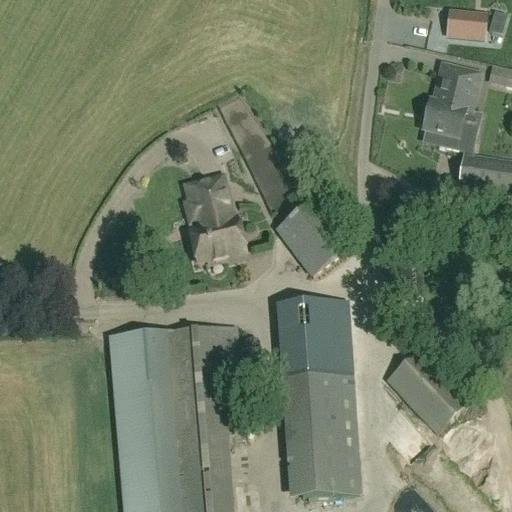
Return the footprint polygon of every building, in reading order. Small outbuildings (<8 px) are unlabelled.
[(486,20),(450,16),(447,40),(484,44),(486,20)] [(435,101),(472,110),(480,79),(443,70),(435,101)] [(472,110),(435,101),(434,107),(430,106),(429,110),(426,110),(423,113),(422,117),(421,121),(421,125),(422,129),(424,130),(423,134),(459,143),(459,142),(466,144),(464,159),(473,161),(475,145),(478,132),(462,128),(465,116),(471,117),(471,116),(472,110)] [(511,166),(473,161),(464,159),(458,197),(511,205),(511,166)] [(197,226),(201,228),(203,236),(190,239),(191,243),(189,245),(192,256),(195,257),(198,268),(223,261),(224,264),(245,259),(236,224),(232,225),(222,183),(187,192),(191,209),(187,210),(191,227),(197,226)] [(353,253),(305,188),(289,201),(300,217),(276,235),(312,283),(353,253)] [(348,307),(285,311),(288,348),(292,347),(332,345),(333,363),(351,362),(348,307)] [(231,511),(226,441),(246,440),(239,365),(254,364),(253,345),(238,346),(237,333),(115,343),(128,511),(231,511)] [(422,353),(387,388),(438,439),(473,403),(422,353)] [(294,383),(303,503),(361,499),(353,379),(294,383)]
